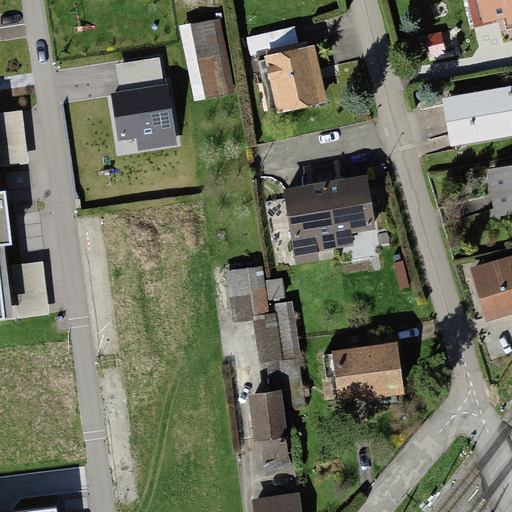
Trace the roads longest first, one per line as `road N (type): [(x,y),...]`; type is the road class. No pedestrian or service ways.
road 1 (residential): [(30,0),(104,511)]
road 2 (residential): [(470,396),(362,0)]
road 3 (residential): [(470,396),(373,511)]
road 4 (residential): [(511,510),(470,396)]
